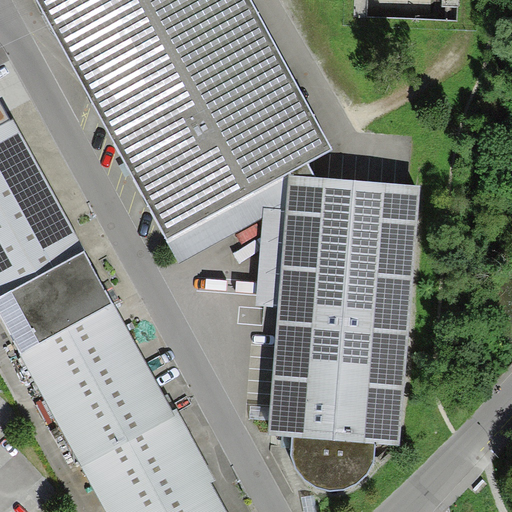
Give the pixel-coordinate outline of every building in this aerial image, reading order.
[(243,0),(31,0),(161,242),(290,174),(328,153),(243,0)] [(370,0),(370,17),(410,17),(410,0),(370,0)] [(9,115),(0,120),(0,299),(85,256),(9,115)] [(420,192),(290,182),(270,442),(292,444),(291,462),(296,475),(305,486),(317,494),(331,497),(346,496),(358,490),(368,481),(374,468),(376,450),(400,452),(420,192)] [(224,511),(85,256),(0,299),(0,324),(103,511),(224,511)]
